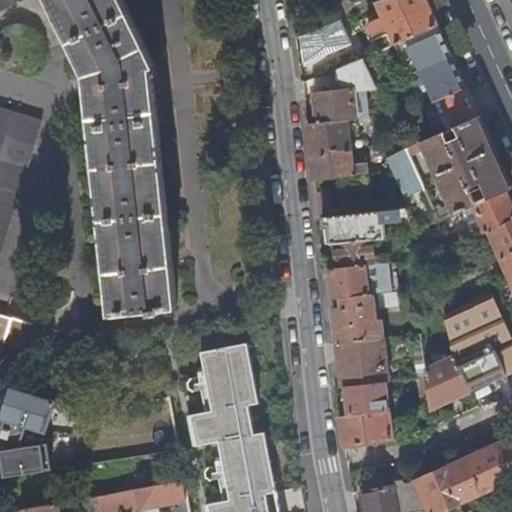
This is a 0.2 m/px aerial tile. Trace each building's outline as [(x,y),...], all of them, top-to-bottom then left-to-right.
[(0,0),(0,11),(24,0),(0,0)] [(121,0),(51,0),(88,74),(114,311),(151,307),(152,312),(163,311),(162,306),(177,305),(150,67),(153,65),(121,0)] [(347,0),(342,2),(348,15),(369,5),(367,0),(347,0)] [(348,15),(347,15),(348,18),(352,29),(365,23),(366,24),(369,23),(369,24),(368,26),(371,34),(374,35),(388,28),(395,44),(438,25),(427,0),(380,0),(369,5),(348,15)] [(344,16),(300,35),(305,64),(305,65),(348,45),(344,16)] [(438,25),(395,44),(408,75),(421,70),(452,56),(438,25)] [(434,100),(466,86),(452,56),(421,70),(434,100)] [(364,58),(336,70),(339,91),(314,95),(317,123),(347,120),(356,119),(353,91),(377,87),(364,58)] [(457,127),(480,117),(466,86),(434,100),(448,131),(457,127)] [(0,108),(0,251),(41,121),(0,108)] [(454,213),(473,205),(477,203),(472,193),(485,187),(490,197),(491,193),(498,194),(505,191),(511,187),(480,117),(457,127),(464,143),(452,148),(444,132),(422,142),(451,206),(454,213)] [(317,123),(308,125),(311,155),(351,150),(347,120),(317,123)] [(387,159),(406,199),(425,190),(406,149),(405,149),(387,159)] [(351,150),(311,155),(314,180),(367,174),(365,163),(352,165),(351,150)] [(485,232),(490,230),(511,220),(511,206),(505,191),(498,194),(490,197),(477,203),(473,205),(485,232)] [(434,209),(439,220),(454,213),(451,206),(443,209),(441,206),(434,209)] [(323,217),(326,244),(333,244),(372,239),(385,237),(383,223),(400,221),(400,217),(407,216),(407,209),(323,217)] [(511,220),(490,230),(502,257),(511,252),(511,220)] [(333,244),(336,269),(366,265),(389,262),(388,255),(374,257),(372,239),(333,244)] [(511,252),(502,257),(511,278),(511,252)] [(329,270),(332,299),(342,297),(369,294),(366,265),(336,269),(329,270)] [(333,310),(337,344),(382,338),(380,321),(376,321),(372,293),(369,294),(342,297),(344,309),(333,310)] [(456,356),(471,390),(511,371),(511,338),(492,294),(445,315),(452,348),(456,356)] [(342,297),(332,299),(333,310),(344,309),(342,297)] [(19,333),(22,322),(0,314),(0,340),(4,342),(8,330),(19,333)] [(419,377),(426,376),(425,370),(420,334),(413,335),(419,377)] [(382,338),(337,344),(342,387),(346,386),(386,381),(389,381),(383,338),(382,338)] [(224,464),(231,499),(266,493),(271,492),(260,432),(255,432),(250,404),(259,402),(248,342),(202,351),(206,368),(199,368),(201,376),(207,375),(214,410),(189,415),(195,444),(219,440),(223,456),(216,457),(218,465),(224,464)] [(426,376),(430,406),(431,408),(471,390),(456,356),(425,370),(426,376)] [(346,386),(350,416),(390,411),(386,381),(346,386)] [(47,412),(51,399),(0,383),(0,413),(20,419),(24,405),(47,412)] [(0,476),(177,448),(168,399),(141,402),(147,430),(4,453),(4,450),(0,450),(0,476)] [(350,416),(340,418),(344,446),(393,438),(390,411),(350,416)] [(265,431),(260,432),(271,492),(277,491),(265,431)] [(511,437),(495,445),(511,479),(511,478),(511,437)] [(495,445),(469,457),(484,491),(511,479),(495,445)] [(469,457),(443,469),(459,503),(484,491),(469,457)] [(443,469),(416,481),(430,511),(438,511),(459,503),(443,469)] [(121,511),(187,500),(183,480),(87,498),(89,511),(92,511),(109,509),(109,511),(121,511)] [(363,491),(367,511),(400,511),(395,486),(363,491)] [(231,499),(222,500),(224,511),(269,511),(266,493),(231,499)] [(224,511),(222,500),(206,504),(207,511),(224,511)] [(20,510),(20,511),(60,511),(58,503),(20,510)]
